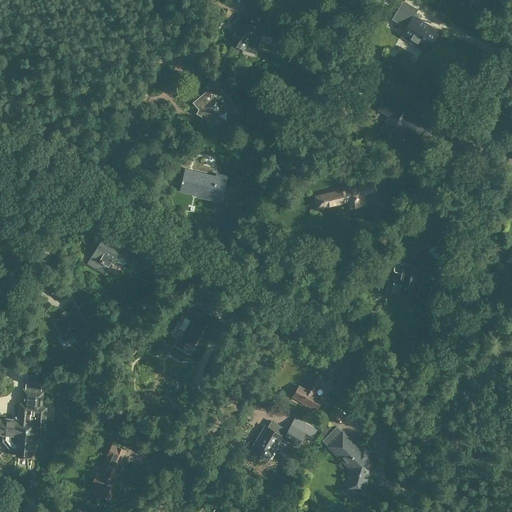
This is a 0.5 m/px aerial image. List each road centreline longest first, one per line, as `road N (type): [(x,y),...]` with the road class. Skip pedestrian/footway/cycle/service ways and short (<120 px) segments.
road 1 (track): [(464,384),(428,373),(0,120)]
road 2 (track): [(0,335),(201,0)]
road 3 (unclassified): [(160,511),(285,289)]
road 4 (unclassified): [(414,511),(430,431),(453,394),(478,375)]
road 5 (track): [(393,511),(428,373)]
